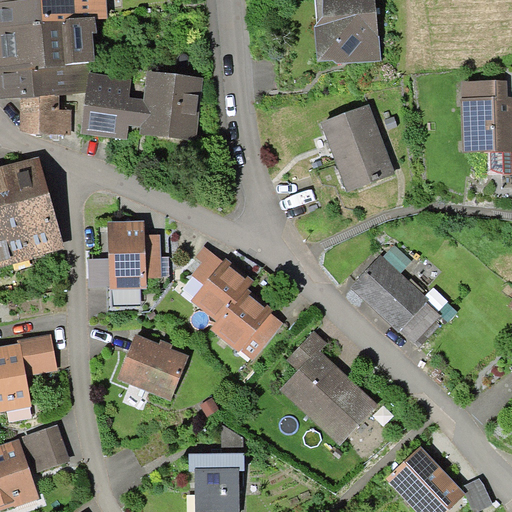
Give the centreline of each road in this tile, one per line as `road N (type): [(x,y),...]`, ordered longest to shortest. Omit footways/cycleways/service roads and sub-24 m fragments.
road 1 (residential): [(113,511),(85,453),(65,190),(73,163)]
road 2 (residential): [(266,251),(511,478)]
road 3 (residential): [(225,0),(244,154),(266,251)]
road 4 (residential): [(73,163),(266,251)]
